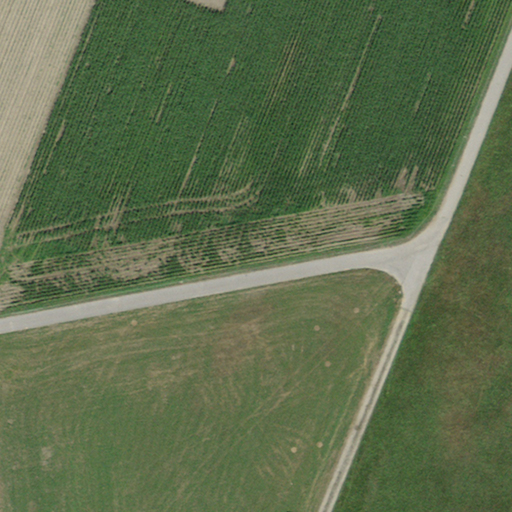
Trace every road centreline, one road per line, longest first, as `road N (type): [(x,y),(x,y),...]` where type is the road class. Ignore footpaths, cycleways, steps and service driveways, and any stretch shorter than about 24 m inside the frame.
road 1 (unclassified): [(0,326),(432,245),(511,47)]
road 2 (track): [(432,245),(326,511)]
